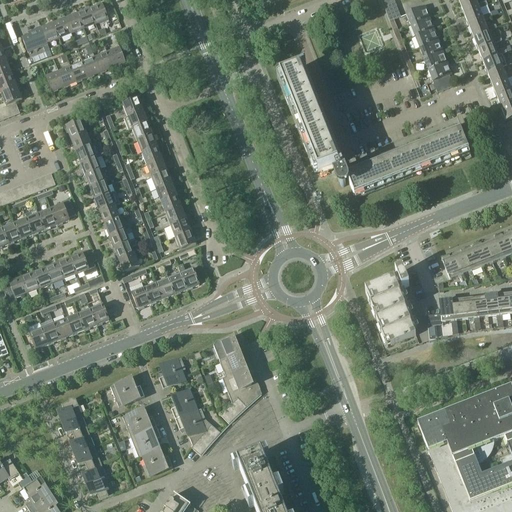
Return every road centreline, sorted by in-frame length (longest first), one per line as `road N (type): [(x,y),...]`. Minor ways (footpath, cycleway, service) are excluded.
road 1 (residential): [(0,394),(274,284)]
road 2 (residential): [(149,75),(215,250)]
road 3 (tertiary): [(288,254),(220,85)]
road 4 (residential): [(305,191),(251,70)]
